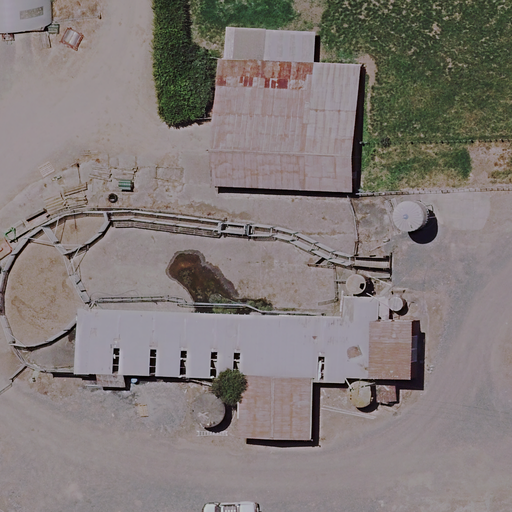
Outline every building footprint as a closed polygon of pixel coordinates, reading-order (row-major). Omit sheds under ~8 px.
[(0,0),(0,29),(56,26),(54,0),(0,0)] [(368,68),(324,66),(326,28),(230,23),(227,70),(221,186),(361,194),(368,68)] [(165,377),(198,378),(238,380),(328,384),(328,381),(372,383),(376,300),(347,299),(346,320),(88,308),(85,373),(165,377)] [(426,317),(387,317),(387,379),(426,379),(426,317)] [(328,384),(238,380),(237,406),(244,407),(242,444),(325,447),(328,384)]
